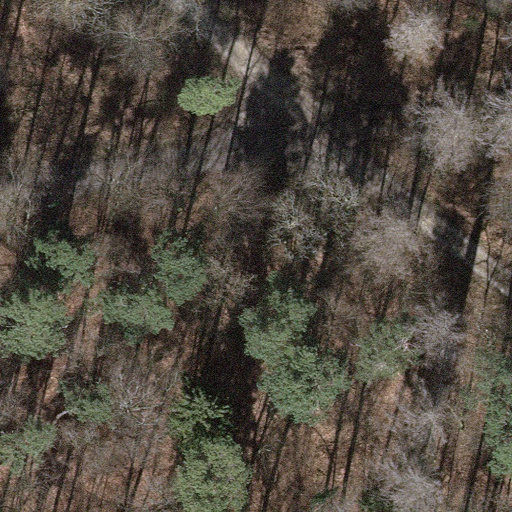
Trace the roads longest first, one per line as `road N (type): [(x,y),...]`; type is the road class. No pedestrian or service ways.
road 1 (track): [(0,195),(464,112),(511,94)]
road 2 (track): [(511,272),(326,136),(174,0)]
